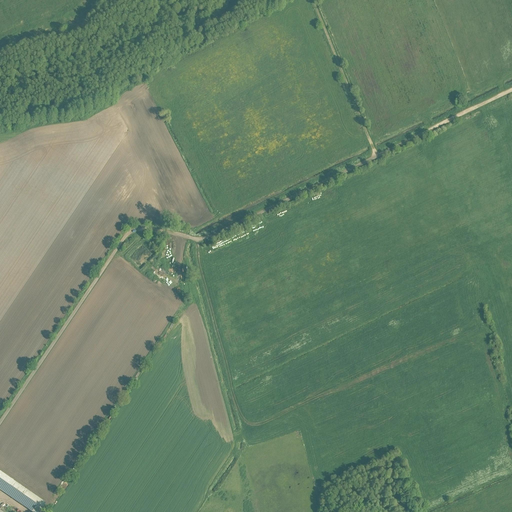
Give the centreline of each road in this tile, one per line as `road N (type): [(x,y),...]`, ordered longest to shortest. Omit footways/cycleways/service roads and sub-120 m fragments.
road 1 (track): [(511,91),(208,238),(126,233),(0,423)]
road 2 (track): [(376,157),(313,0)]
